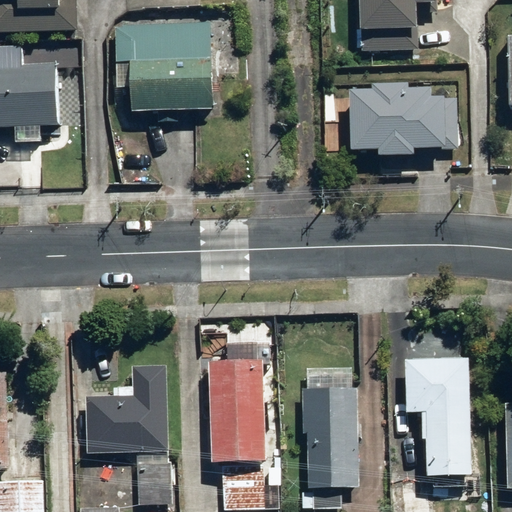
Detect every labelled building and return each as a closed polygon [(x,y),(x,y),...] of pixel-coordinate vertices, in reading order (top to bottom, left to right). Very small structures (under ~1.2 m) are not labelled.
[(0,0),(0,31),(50,30),(50,34),(82,33),(81,0),(0,0)] [(447,4),(447,0),(370,0),(372,32),(431,30),(430,5),(447,4)] [(217,23),(124,29),(125,90),(143,90),(143,112),(223,112),(223,81),(218,54),(217,23)] [(68,68),(64,68),(64,64),(31,65),(31,69),(4,70),(5,130),(69,129),(71,94),(68,68)] [(444,152),(444,150),(464,151),(462,100),(456,99),(443,100),(443,91),(420,91),(420,84),(384,86),(384,92),(361,93),(362,153),(391,152),(391,158),(427,158),(427,152),(444,152)] [(482,475),(477,357),(415,360),(417,412),(435,412),(438,477),(482,475)] [(272,360),(218,363),(223,463),(277,460),(272,360)] [(93,398),(95,454),(176,452),(173,365),(138,366),(138,387),(120,387),(120,397),(93,398)] [(0,466),(17,466),(13,372),(0,372),(0,466)] [(366,487),(363,388),(356,388),(356,375),(308,376),(310,434),(314,434),(316,489),(366,487)] [(177,461),(143,461),(143,468),(139,468),(139,486),(143,486),(143,507),(177,507),(177,461)] [(406,511),(434,511),(432,480),(404,482),(406,511)] [(50,511),(50,481),(2,482),(2,511),(50,511)]
